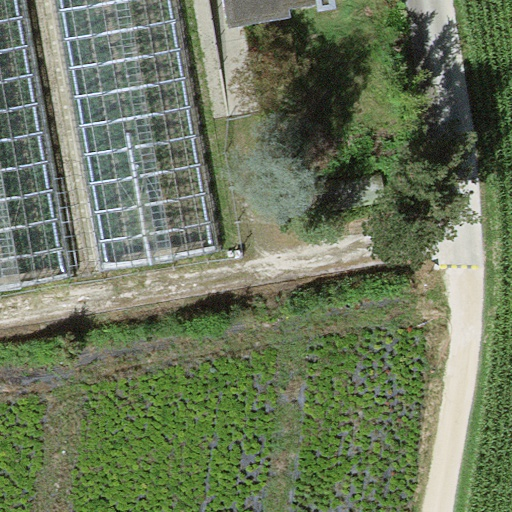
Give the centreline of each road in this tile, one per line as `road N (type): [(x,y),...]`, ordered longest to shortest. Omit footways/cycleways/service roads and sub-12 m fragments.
road 1 (track): [(437,511),(465,299),(424,0)]
road 2 (track): [(0,324),(463,245)]
